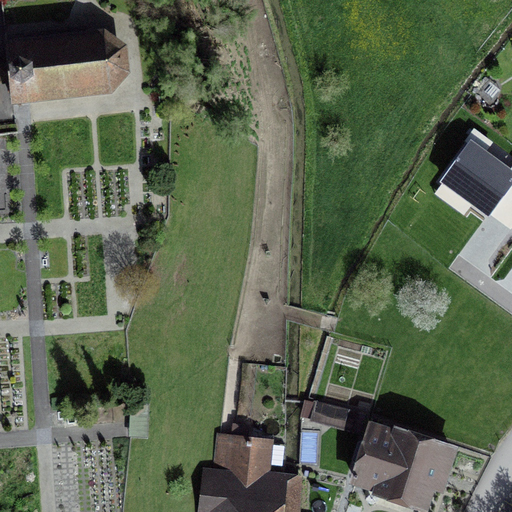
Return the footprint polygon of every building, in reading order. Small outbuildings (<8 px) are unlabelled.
[(123,49),(104,35),(6,46),(12,100),(110,90),(126,72),(123,49)] [(511,181),(511,171),(470,142),(442,181),(489,214),(511,181)] [(354,412),(315,404),(312,422),(351,429),(354,412)] [(449,458),(375,430),(355,482),(416,505),(425,483),(437,488),(449,458)] [(286,511),(289,486),(203,479),(200,511),(286,511)]
